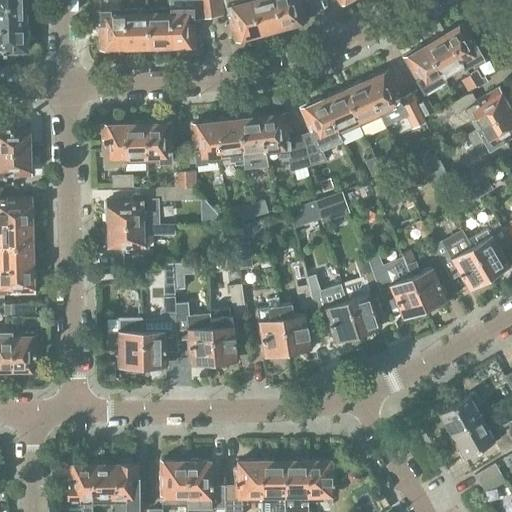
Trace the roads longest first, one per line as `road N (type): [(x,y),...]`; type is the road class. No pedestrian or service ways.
road 1 (residential): [(66,90),(278,76),(319,63),(433,0)]
road 2 (residential): [(75,412),(66,90)]
road 3 (residential): [(75,412),(305,410),(362,397)]
road 4 (residential): [(362,397),(511,315)]
road 5 (residential): [(421,511),(362,397)]
